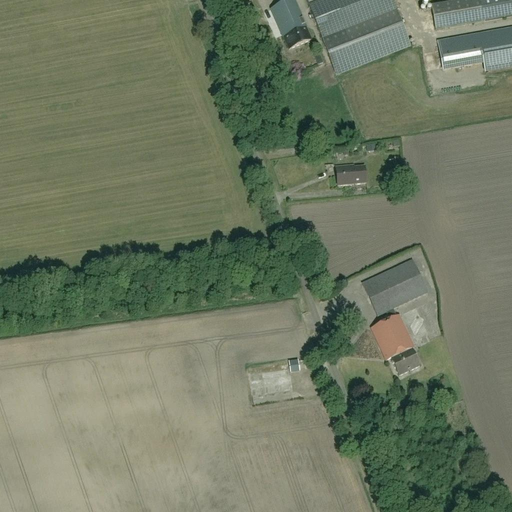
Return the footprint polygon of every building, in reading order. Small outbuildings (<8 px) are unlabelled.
[(391,0),(305,0),(336,77),(410,47),(391,0)] [(511,0),(471,0),(431,7),(435,31),(511,17),(511,0)] [(289,51),(311,42),(306,29),(306,28),(295,1),(271,11),(283,39),(283,38),(289,51)] [(511,29),(438,43),(443,71),(483,64),(485,73),(511,67),(511,29)] [(338,188),(367,186),(365,168),(354,168),(354,167),(336,169),(338,188)] [(446,266),(450,264),(443,250),(435,254),(444,271),(448,269),(446,266)] [(393,310),(427,294),(411,262),(362,285),(377,318),(386,314),(389,321),(370,330),(386,363),(390,360),(399,378),(419,368),(411,350),(414,349),(399,316),(396,318),(393,310)] [(441,333),(479,317),(468,289),(430,305),(441,333)] [(406,314),(416,338),(429,333),(419,309),(406,314)] [(229,369),(287,362),(285,342),(274,343),(274,347),(268,348),(267,341),(288,339),(287,333),(286,333),(283,312),(222,319),(224,337),(264,333),(265,338),(224,343),(225,347),(232,346),(232,351),(227,352),(229,369)] [(299,372),(298,370),(297,363),(297,362),(289,363),(288,363),(290,373),(291,373),(299,372)]
